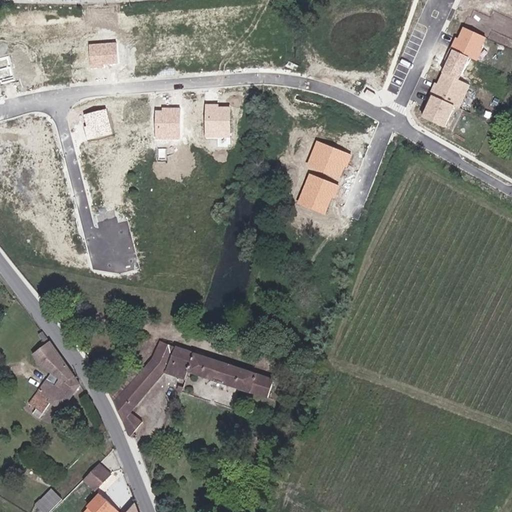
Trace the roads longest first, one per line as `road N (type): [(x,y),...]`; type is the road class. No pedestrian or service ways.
road 1 (residential): [(56,96),(281,78),(391,120)]
road 2 (tertiary): [(0,260),(102,400),(148,511)]
road 3 (residential): [(56,96),(96,264)]
road 4 (residential): [(511,190),(391,120)]
road 5 (residential): [(391,120),(440,0)]
